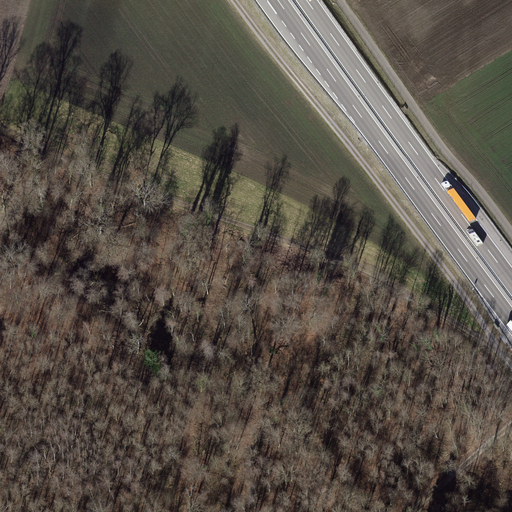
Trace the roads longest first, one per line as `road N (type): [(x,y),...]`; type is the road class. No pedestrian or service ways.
road 1 (track): [(0,126),(362,266),(509,357)]
road 2 (track): [(234,0),(509,357)]
road 3 (trunk): [(278,0),(511,319)]
road 4 (trunk): [(511,280),(307,0)]
road 5 (track): [(341,0),(511,233)]
road 6 (track): [(511,428),(412,511)]
